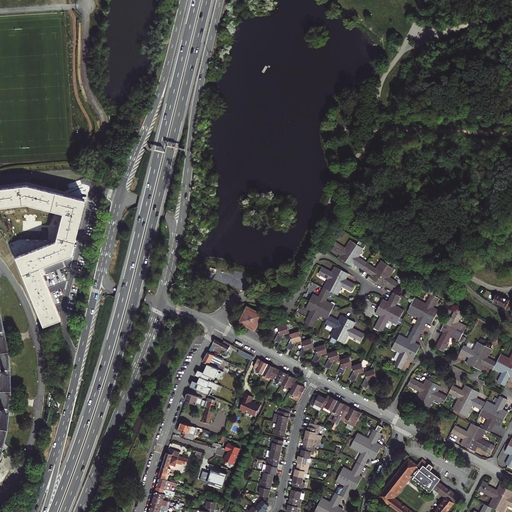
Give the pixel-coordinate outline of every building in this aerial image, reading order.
[(25,184),(0,187),(0,206),(23,203),(60,212),(55,241),(15,257),(41,325),(59,317),(39,266),(70,254),(84,199),(25,184)] [(331,248),(339,253),(340,252),(342,253),(341,254),(339,257),(345,261),(357,244),(351,240),(349,243),(348,242),(345,247),(336,241),(331,248)] [(358,256),(362,251),(360,250),(362,247),(364,248),(366,244),(359,240),(357,244),(345,261),(351,265),(353,262),(354,261),(356,262),(355,264),(362,269),(367,262),(358,256)] [(376,281),(388,264),(382,260),(380,263),(379,262),(376,267),(367,262),(362,269),(370,273),(371,272),(373,273),(372,275),(370,278),(376,281)] [(389,276),(392,271),(391,270),(393,267),(388,264),(376,281),(382,285),(384,283),(385,281),(387,282),(386,284),(393,289),(398,282),(389,276)] [(329,272),(330,270),(322,266),(318,274),(327,279),(325,284),(327,284),(325,288),(330,291),(341,269),(335,266),(332,272),(332,273),(329,272)] [(338,290),(339,291),(342,286),(351,291),(355,283),(347,279),(346,281),(344,280),(345,278),(348,273),(341,269),(330,291),(331,291),(336,294),(338,290)] [(411,304),(435,317),(439,310),(433,307),(431,307),(433,304),(434,305),(438,297),(436,296),(439,291),(429,284),(426,291),(431,293),(426,303),(418,299),(417,300),(414,298),(411,304)] [(326,300),(331,291),(330,291),(325,288),(323,287),(319,295),(320,296),(319,298),(318,297),(312,294),(309,300),(330,311),(333,306),(330,304),(331,303),(326,300)] [(400,296),(393,292),(388,300),(390,301),(389,303),(387,302),(382,299),(379,306),(400,317),(403,311),(400,309),(401,308),(395,305),(400,296)] [(510,298),(498,293),(494,302),(507,307),(510,298)] [(306,307),(311,310),(313,310),(312,313),(310,312),(305,322),(312,326),(318,314),(323,317),(324,315),(327,317),(329,315),(330,311),(309,300),(306,307)] [(432,323),(435,317),(411,304),(408,310),(411,311),(411,313),(418,317),(414,326),(421,330),(425,322),(423,321),(425,319),(426,320),(432,323)] [(249,324),(249,327),(255,330),(263,314),(247,305),(241,317),(243,318),(244,321),(249,324)] [(381,318),(380,317),(374,327),(382,331),(388,319),(393,322),(394,321),(397,322),(400,317),(379,306),(375,312),(381,315),(382,316),(381,318)] [(448,316),(444,323),(463,332),(466,327),(463,325),(463,324),(458,321),(463,311),(456,307),(452,315),(453,316),(452,318),(450,318),(448,316)] [(336,320),(337,319),(329,315),(327,317),(327,319),(325,322),(334,327),(331,332),(333,333),(331,336),(337,339),(348,318),(342,315),(339,320),(338,322),(336,320)] [(243,318),(241,317),(240,317),(237,322),(249,328),(249,327),(249,324),(244,321),(243,318)] [(354,321),(348,318),(337,339),(343,342),(344,339),(346,340),(348,335),(360,341),(364,333),(354,328),(353,329),(351,328),(352,327),(354,321)] [(463,332),(444,323),(441,329),(444,331),(446,332),(444,333),(443,333),(436,347),(443,351),(451,335),(456,338),(457,337),(460,338),(463,332)] [(283,335),(289,333),(286,324),(276,327),(278,332),(278,334),(274,340),(278,343),(283,335)] [(414,340),(416,341),(421,330),(414,326),(407,338),(402,335),(401,337),(398,335),(395,341),(417,352),(420,346),(414,343),(413,342),(414,340)] [(301,340),(298,331),(289,334),(290,338),(291,340),(290,340),(286,348),(291,350),(295,342),(301,340)] [(395,341),(398,335),(401,337),(402,335),(399,334),(396,332),(392,339),(395,341)] [(250,359),(252,355),(236,346),(236,345),(224,339),(222,342),(215,338),(209,349),(212,351),(215,345),(225,351),(224,352),(229,355),(232,348),(238,351),(237,353),(250,359)] [(310,338),(301,341),(303,345),(303,347),(298,355),(303,357),(307,349),(313,347),(310,338)] [(413,358),(417,352),(395,341),(392,346),(395,348),(395,350),(397,350),(393,357),(396,359),(394,364),(401,368),(407,358),(405,357),(406,354),(408,355),(413,358)] [(467,362),(473,365),(484,344),(479,341),(477,344),(476,344),(473,349),(464,344),(460,352),(468,356),(468,354),(471,355),(470,357),(467,362)] [(321,355),(326,353),(323,344),(314,347),(316,352),(316,353),(316,354),(312,361),(316,363),(321,355)] [(485,363),(485,365),(492,369),(493,367),(494,366),(496,361),(487,356),(490,351),(488,350),(490,347),(484,344),(473,365),(479,369),(482,363),(483,362),(485,363)] [(333,361),(339,359),(336,350),(327,353),(328,357),(329,359),(328,359),(324,367),(329,369),(333,361)] [(220,365),(223,359),(211,353),(208,351),(203,361),(208,363),(219,368),(225,371),(227,368),(220,365)] [(497,360),(511,367),(511,351),(509,357),(504,355),(503,356),(500,354),(497,360)] [(341,376),(346,367),(351,366),(348,356),(339,359),(340,364),(341,366),(340,366),(337,374),(341,376)] [(255,370),(262,374),(268,362),(258,357),(253,367),(256,368),(255,370)] [(511,375),(511,367),(497,360),(496,361),(494,366),(497,367),(497,369),(502,372),(497,381),(504,385),(509,377),(507,376),(508,374),(510,374),(511,375)] [(272,377),(277,367),(268,362),(262,374),(269,377),(270,376),(272,377)] [(219,368),(208,363),(207,364),(208,364),(206,370),(205,369),(204,372),(198,369),(196,374),(201,377),(210,380),(213,374),(216,376),(219,368)] [(358,374),(363,372),(360,363),(352,365),(353,370),(354,372),(353,372),(349,380),(353,382),(358,374)] [(287,373),(277,367),(272,377),(275,379),(274,380),(281,384),(287,373)] [(376,378),(373,369),(363,372),(365,376),(365,378),(361,386),(366,389),(371,379),(376,378)] [(287,373),(281,384),(288,387),(289,386),(292,387),(294,382),(297,378),(287,373)] [(199,383),(193,380),(190,386),(209,394),(212,388),(216,390),(218,384),(210,380),(201,377),(199,383)] [(421,405),(433,382),(427,378),(424,384),(424,385),(421,384),(422,383),(411,377),(408,384),(420,391),(417,396),(419,397),(417,400),(419,401),(418,404),(421,405)] [(292,395),(299,398),(304,387),(294,382),(292,387),(289,391),(293,393),(292,395)] [(440,385),(433,382),(421,405),(424,407),(426,405),(428,406),(430,403),(431,404),(433,400),(440,404),(441,402),(443,403),(447,395),(439,391),(438,393),(436,392),(437,390),(440,385)] [(460,412),(472,388),(466,384),(463,390),(462,391),(460,390),(461,389),(453,385),(449,392),(458,397),(454,405),(456,406),(454,409),(460,412)] [(478,391),(472,388),(460,412),(465,415),(467,412),(469,412),(473,405),(482,409),(483,407),(486,402),(478,398),(477,399),(475,398),(476,396),(478,391)] [(212,409),(214,403),(207,401),(202,399),(202,397),(188,392),(185,400),(206,407),(202,421),(209,423),(213,410),(212,409)] [(251,396),(244,393),(239,405),(240,405),(238,410),(243,413),(244,411),(254,415),(256,410),(257,410),(260,403),(254,400),(253,402),(249,401),(251,396)] [(323,404),(326,398),(315,393),(309,403),(314,405),(315,404),(321,407),(323,404)] [(325,407),(331,411),(338,399),(328,394),(326,398),(323,404),(326,406),(325,407)] [(486,402),(483,407),(504,418),(507,412),(502,409),(500,408),(502,406),(503,406),(507,399),(500,395),(495,404),(490,402),(489,403),(486,401),(486,402)] [(348,405),(338,399),(331,411),(331,412),(335,415),(332,421),(338,424),(340,419),(348,405)] [(354,426),(362,412),(348,405),(340,419),(354,426)] [(270,419),(275,421),(285,423),(287,411),(287,408),(279,406),(278,409),(276,409),(275,413),(272,413),(270,419)] [(504,418),(483,407),(482,409),(480,413),(483,414),(482,416),(487,419),(483,428),(484,429),(486,429),(490,432),(494,424),(493,423),(494,421),(496,421),(501,424),(504,418)] [(285,423),(275,421),(273,428),(271,427),(270,432),(282,434),(285,423)] [(179,429),(183,431),(194,434),(197,427),(181,422),(179,429)] [(305,429),(304,435),(320,439),(321,435),(317,434),(319,425),(308,422),(307,429),(305,429)] [(468,447),(479,426),(474,423),(473,423),(472,426),(470,425),(467,431),(455,424),(451,432),(462,437),(463,436),(465,437),(464,438),(461,444),(468,447)] [(483,428),(479,426),(468,447),(474,451),(477,445),(478,444),(480,445),(479,446),(490,452),(494,445),(481,438),(484,433),(483,432),(484,429),(483,428)] [(375,439),(378,441),(381,433),(379,432),(376,430),(374,429),(369,438),(361,434),(360,435),(357,434),(354,439),(378,452),(382,445),(377,442),(374,441),(375,439)] [(194,434),(183,431),(182,436),(193,439),(194,434)] [(303,445),(314,448),(315,442),(319,443),(320,439),(304,435),(302,442),(304,442),(303,445)] [(270,442),(268,448),(278,451),(280,439),(269,437),(268,441),(270,442)] [(354,447),(353,448),(361,452),(357,461),(364,465),(368,457),(366,456),(368,454),(370,455),(375,458),(378,452),(354,439),(351,445),(354,447)] [(241,448),(231,444),(230,446),(228,445),(225,450),(228,452),(227,455),(226,454),(224,460),(234,464),(241,448)] [(313,453),(314,448),(303,445),(302,449),(301,449),(299,455),(307,457),(309,457),(310,453),(313,453)] [(180,451),(168,448),(159,476),(168,478),(171,469),(169,469),(170,464),(176,466),(178,462),(189,465),(191,459),(179,455),(180,451)] [(264,459),(276,462),(278,451),(268,448),(266,456),(265,456),(264,459)] [(205,453),(198,450),(196,457),(203,459),(205,453)] [(296,465),(307,467),(308,462),(306,461),(307,457),(299,455),(297,455),(295,461),(297,461),(296,465)] [(427,488),(427,489),(431,491),(434,486),(438,490),(442,484),(438,481),(441,478),(430,470),(433,466),(430,463),(429,464),(422,459),(417,465),(408,458),(379,496),(389,504),(395,497),(393,496),(410,475),(413,477),(413,478),(416,480),(416,481),(419,482),(418,483),(422,484),(421,485),(425,486),(424,487),(427,488)] [(271,473),(273,473),(276,462),(264,459),(263,463),(265,464),(263,471),(271,473)] [(358,472),(360,473),(364,465),(357,461),(352,471),(346,468),(346,469),(342,468),(340,473),(358,483),(362,477),(359,475),(357,474),(358,472)] [(294,468),(292,474),(302,476),(303,472),(306,473),(307,467),(296,465),(295,468),(294,468)] [(223,488),(228,474),(212,469),(210,473),(203,471),(200,480),(209,483),(208,485),(221,490),(222,487),(223,488)] [(269,484),(271,473),(263,471),(261,470),(260,478),(258,477),(257,482),(269,484)] [(343,496),(347,498),(351,490),(349,489),(350,487),(352,488),(355,489),(358,483),(340,473),(337,479),(340,480),(339,482),(342,484),(339,484),(335,492),(343,496)] [(302,476),(292,474),(290,480),(292,481),(291,484),(302,487),(304,481),(301,481),(302,476)] [(177,483),(159,477),(156,486),(170,490),(172,484),(177,486),(177,483)] [(484,491),(483,492),(492,497),(490,502),(491,503),(490,506),(492,507),(496,509),(506,488),(500,484),(498,490),(497,492),(494,490),(495,489),(487,485),(488,483),(483,481),(479,488),(484,491)] [(266,496),(269,484),(257,482),(256,486),(258,486),(256,493),(266,496)] [(171,495),(174,496),(175,493),(174,493),(174,491),(170,490),(156,486),(155,490),(171,495)] [(445,511),(458,496),(446,487),(441,492),(447,497),(435,511),(445,511)] [(287,500),(299,502),(300,498),(303,499),(305,493),(300,492),(300,491),(290,488),(287,500)] [(511,492),(511,490),(506,488),(496,509),(500,511),(501,511),(503,509),(504,509),(507,504),(511,506),(511,498),(511,499),(509,498),(510,496),(511,492)] [(155,490),(153,496),(170,500),(171,495),(155,490)] [(337,502),(339,503),(343,496),(335,492),(331,501),(326,498),(325,500),(321,498),(318,504),(334,511),(341,511),(343,508),(337,506),(336,505),(337,502)] [(170,500),(153,496),(152,501),(175,507),(177,508),(178,503),(170,500)] [(260,511),(263,511),(266,508),(266,507),(268,505),(259,497),(256,502),(253,505),(260,511)] [(413,511),(395,497),(389,504),(398,511),(413,511)] [(203,509),(210,510),(214,511),(215,507),(216,508),(217,501),(207,500),(206,504),(204,504),(203,509)] [(285,511),(287,511),(295,511),(296,506),(298,507),(299,502),(287,500),(285,511)] [(173,511),(175,507),(152,501),(150,506),(171,511),(173,511)] [(476,511),(474,511),(473,511),(489,511),(492,507),(490,506),(488,505),(485,503),(480,511),(481,511),(476,511)]
